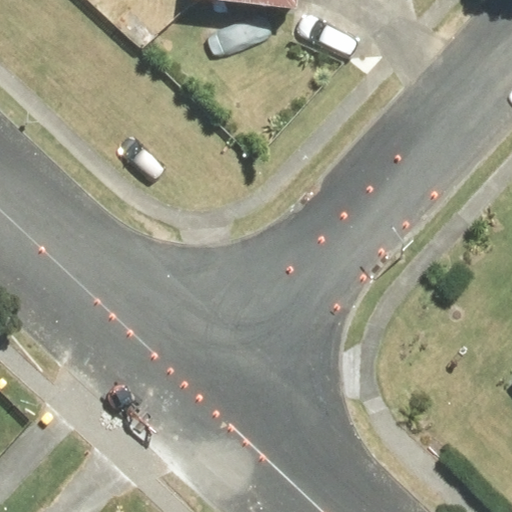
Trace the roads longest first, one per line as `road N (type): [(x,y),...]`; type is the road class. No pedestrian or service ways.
road 1 (residential): [(191,392),(511,53)]
road 2 (residential): [(0,213),(191,392)]
road 3 (residential): [(191,392),(321,511)]
